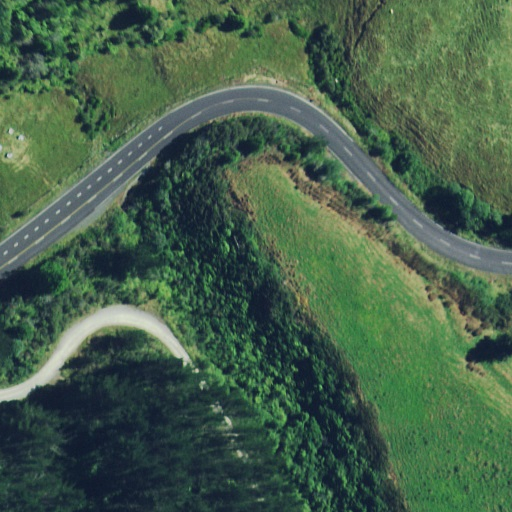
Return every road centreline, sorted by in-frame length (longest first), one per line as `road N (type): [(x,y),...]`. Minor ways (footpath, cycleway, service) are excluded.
road 1 (tertiary): [(0,267),(172,136),(245,114),(316,132),(443,240),(511,260)]
road 2 (unclassified): [(269,511),(197,371),(164,331),(137,317),(106,317),(83,330),(56,363),(0,395)]
